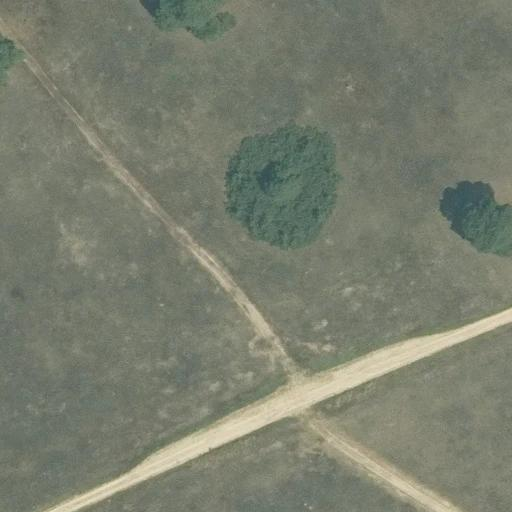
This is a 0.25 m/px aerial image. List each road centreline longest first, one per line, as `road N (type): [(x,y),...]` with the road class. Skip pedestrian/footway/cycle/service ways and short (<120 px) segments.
road 1 (track): [(311,403),(256,321),(0,27)]
road 2 (track): [(311,403),(348,454),(443,511)]
